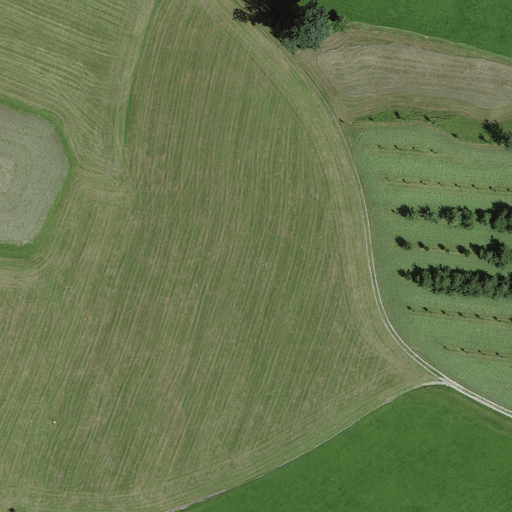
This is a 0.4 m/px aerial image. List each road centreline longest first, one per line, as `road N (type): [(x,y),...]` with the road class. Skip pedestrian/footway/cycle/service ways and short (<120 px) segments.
road 1 (track): [(511,415),(437,377),(392,335),(370,296),(365,224),(337,133),(223,0)]
road 2 (track): [(160,0),(128,111),(119,178),(41,255),(0,253)]
road 3 (track): [(437,122),(337,133),(119,178)]
